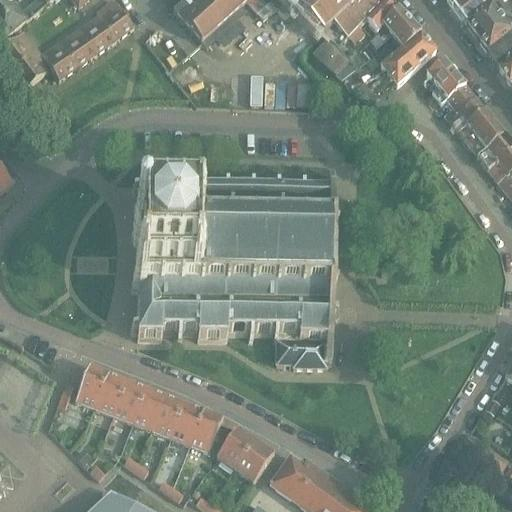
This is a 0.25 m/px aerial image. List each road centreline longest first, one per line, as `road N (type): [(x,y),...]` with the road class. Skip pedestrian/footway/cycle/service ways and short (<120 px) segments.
road 1 (residential): [(43,190),(93,138),(126,119),(323,125),(394,101),(511,253)]
road 2 (residential): [(404,509),(211,398),(0,311)]
road 3 (residential): [(511,330),(404,509)]
road 4 (residential): [(511,121),(411,0)]
